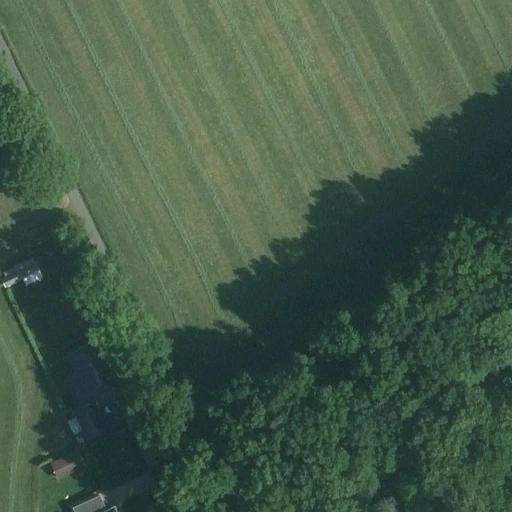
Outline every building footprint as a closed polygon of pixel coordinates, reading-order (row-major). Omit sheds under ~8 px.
[(38,270),(34,262),(5,276),(1,279),(5,286),(38,270)] [(89,395),(121,379),(101,338),(68,353),(89,395)] [(81,430),(85,438),(105,428),(92,401),(72,410),(75,416),(81,430)] [(81,430),(75,416),(65,420),(72,435),(81,430)] [(54,505),(64,504),(62,488),(52,489),(54,505)] [(116,511),(115,508),(115,506),(113,507),(106,510),(100,496),(76,507),(78,511),(116,511)]
